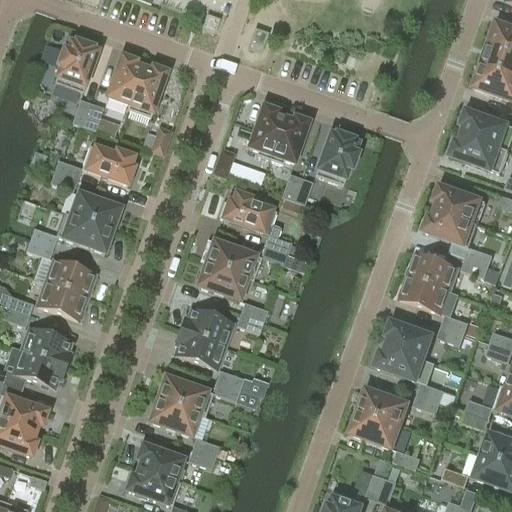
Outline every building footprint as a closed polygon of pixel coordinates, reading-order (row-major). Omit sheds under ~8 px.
[(105,0),(143,13),(147,0),(105,0)] [(212,34),(215,26),(216,24),(206,21),(202,32),(212,35),(212,34)] [(487,48),(511,57),(511,32),(495,26),(493,31),(487,46),(488,46),(487,48)] [(252,32),(245,53),(259,57),(263,45),(266,36),(252,32)] [(58,72),(53,87),(81,97),(95,56),(91,54),(92,51),(90,51),(90,50),(75,45),(73,45),(72,47),(67,46),(64,55),(62,54),(56,71),(58,72)] [(480,69),(511,80),(511,57),(487,48),(480,69)] [(126,114),(141,72),(133,69),(134,65),(119,60),(105,101),(127,109),(125,114),(126,114)] [(511,80),(480,69),(479,72),(478,71),(473,87),(472,92),(511,105),(511,80)] [(141,72),(126,114),(149,122),(165,76),(150,71),(149,75),(141,72)] [(82,131),(90,108),(78,104),(70,127),(82,131)] [(90,108),(82,131),(93,135),(101,112),(90,108)] [(268,164),(283,122),(275,119),(276,115),(261,110),(246,151),(256,154),(254,159),(268,164)] [(460,138),(507,155),(511,141),(511,127),(511,131),(465,114),(460,129),(463,130),(460,138)] [(283,122),(268,164),(281,169),(283,165),(292,168),(307,126),(292,121),(291,125),(283,122)] [(161,159),(169,136),(158,132),(149,155),(161,159)] [(328,138),(313,180),(341,189),(347,174),(349,175),(355,159),(353,158),(356,148),(351,146),(352,144),(350,143),(351,143),(335,137),(335,138),(334,137),(333,140),(328,138)] [(507,155),(460,138),(458,147),(454,145),(449,160),(499,178),(507,155)] [(53,176),(76,184),(80,173),(125,189),(132,172),(129,171),(132,162),(113,155),(111,161),(88,152),(80,173),(57,164),(53,176)] [(232,158),(220,154),(212,177),(224,181),(232,158)] [(76,184),(53,176),(49,187),(72,196),(76,184)] [(291,206),(299,182),(288,178),(280,202),(291,206)] [(503,192),(511,195),(511,181),(507,180),(503,192)] [(299,182),(291,206),(303,210),(311,186),(299,182)] [(434,214),(476,229),(484,206),(438,190),(433,204),(437,206),(434,214)] [(63,218),(111,235),(111,233),(113,234),(114,233),(120,218),(119,218),(120,216),(118,216),(119,212),(76,197),(69,218),(64,217),(63,218)] [(227,205),(221,223),(262,238),(266,239),(262,251),(286,259),(290,247),(275,242),(278,233),(270,230),(275,216),(250,207),(251,203),(233,197),(230,206),(227,205)] [(496,211),(511,216),(511,203),(500,199),(496,211)] [(476,229),(434,214),(431,222),(427,221),(422,235),(468,252),(464,263),(487,271),(491,260),(468,251),(476,229)] [(111,235),(63,218),(56,240),(33,232),(29,243),(53,251),(56,241),(103,257),(111,235)] [(45,287),(84,301),(92,278),(53,264),(49,263),(53,251),(29,243),(25,255),(40,260),(32,282),(45,287)] [(211,245),(203,268),(251,285),(259,262),(282,270),(286,259),(262,251),(258,262),(211,245)] [(407,281),(447,295),(455,272),(415,258),(407,281)] [(487,271),(464,263),(460,274),(483,283),(487,271)] [(197,285),(195,290),(238,306),(246,284),(251,286),(251,285),(203,268),(202,270),(197,285)] [(511,286),(511,274),(507,273),(501,288),(510,291),(511,286)] [(447,295),(407,281),(399,304),(444,319),(440,331),(463,339),(467,327),(449,321),(457,298),(447,295)] [(84,301),(45,287),(36,311),(75,325),(84,301)] [(486,312),(496,316),(501,301),(492,298),(486,312)] [(5,312),(28,321),(32,309),(9,301),(5,312)] [(238,318),(262,327),(266,315),(242,307),(238,318)] [(28,321),(5,312),(0,324),(24,332),(28,321)] [(178,335),(222,350),(230,328),(190,314),(186,324),(183,323),(178,335)] [(262,327),(238,318),(234,330),(258,338),(262,327)] [(385,349),(423,363),(431,340),(390,325),(385,340),(388,341),(385,349)] [(463,339),(440,331),(436,342),(459,350),(463,339)] [(12,352),(12,353),(63,371),(68,358),(65,357),(68,348),(29,334),(21,355),(12,352)] [(222,350),(178,335),(174,347),(178,349),(174,359),(214,373),(222,350)] [(488,348),(511,356),(511,354),(511,343),(492,336),(488,348)] [(511,356),(488,348),(484,359),(507,367),(511,356)] [(423,363),(385,349),(383,358),(379,356),(374,371),(415,386),(423,363)] [(0,374),(0,386),(4,388),(20,394),(24,383),(52,393),(56,383),(59,384),(63,371),(12,353),(6,370),(15,373),(13,378),(8,377),(0,374)] [(214,386),(238,395),(242,383),(218,375),(214,386)] [(155,404),(203,420),(211,398),(233,406),(238,395),(214,386),(210,397),(163,381),(161,386),(156,401),(155,404)] [(0,386),(0,399),(0,424),(34,437),(37,429),(40,430),(46,415),(16,405),(20,394),(4,388),(0,386)] [(416,398),(439,407),(443,395),(420,387),(416,398)] [(511,394),(505,392),(505,391),(500,389),(499,390),(495,404),(500,406),(497,415),(511,420),(511,394)] [(356,416),(399,431),(407,408),(364,393),(363,398),(362,398),(357,413),(356,416)] [(439,407),(416,398),(411,410),(435,418),(439,407)] [(203,420),(155,404),(155,405),(152,404),(146,421),(149,422),(147,426),(190,441),(197,419),(203,421),(203,420)] [(464,416),(487,424),(491,412),(468,404),(464,416)] [(399,431),(356,416),(348,438),(391,453),(399,431)] [(487,424),(464,416),(460,427),(483,435),(487,424)] [(0,424),(0,450),(29,461),(35,446),(31,445),(34,437),(0,424)] [(480,459),(511,470),(511,445),(488,437),(480,459)] [(190,454),(214,462),(218,451),(194,443),(190,454)] [(136,473),(179,488),(178,488),(183,474),(178,473),(182,463),(140,449),(135,463),(139,465),(136,473)] [(214,462),(190,454),(186,466),(210,474),(214,462)] [(391,466),(415,475),(419,463),(396,455),(391,466)] [(511,470),(480,459),(472,482),(511,496),(511,470)] [(0,479),(8,482),(12,473),(0,469),(0,479)] [(440,483),(463,492),(468,480),(444,472),(440,483)] [(179,488),(136,473),(133,481),(129,480),(124,494),(170,511),(169,511),(175,511),(171,510),(178,489),(179,488)] [(375,506),(384,482),(372,478),(364,502),(375,506)] [(27,489),(42,494),(45,485),(30,480),(27,489)] [(384,482),(375,506),(387,510),(395,487),(384,482)] [(459,509),(458,511),(471,511),(476,497),(465,493),(459,509)] [(360,511),(363,506),(334,496),(329,511),(327,510),(326,511),(360,511)]
